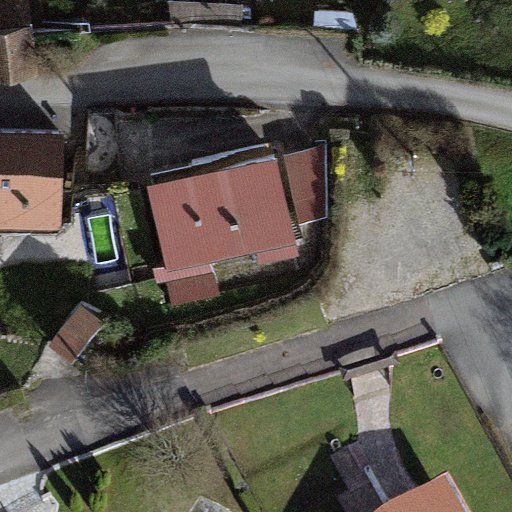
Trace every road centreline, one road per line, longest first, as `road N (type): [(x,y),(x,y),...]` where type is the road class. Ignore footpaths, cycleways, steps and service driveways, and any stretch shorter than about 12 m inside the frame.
road 1 (unclassified): [(0,466),(505,300)]
road 2 (residential): [(0,78),(342,75),(511,111)]
